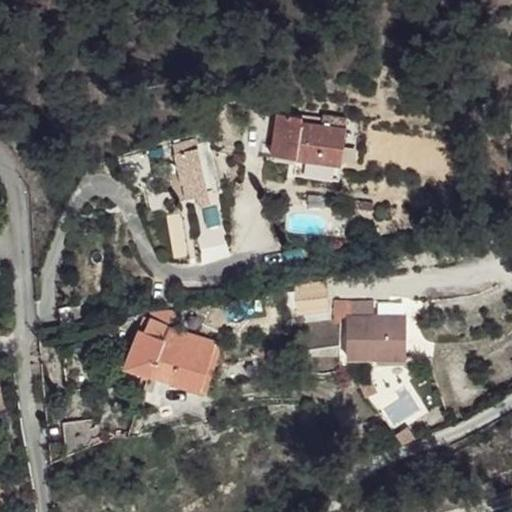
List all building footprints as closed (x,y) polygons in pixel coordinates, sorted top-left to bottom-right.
[(291,100),(287,131),(310,134),(309,145),(358,152),(364,117),(361,117),(336,113),(318,111),(319,104),(291,100)] [(338,103),(336,113),(361,117),(363,106),(338,103)] [(212,129),(224,182),(233,180),(222,127),(212,129)] [(224,182),(212,129),(190,133),(198,173),(201,172),(204,187),(224,182)] [(310,134),(287,131),(285,142),(309,145),(310,134)] [(296,313),(329,312),(329,281),(295,281),(296,313)] [(351,294),(351,308),(374,306),(373,293),(351,294)] [(93,297),(62,303),(65,321),(96,315),(93,297)] [(351,308),(346,308),(349,348),(408,344),(406,305),(374,306),(351,308)] [(131,362),(155,371),(168,333),(173,323),(173,321),(176,307),(148,314),(131,362)] [(168,333),(155,371),(203,387),(204,383),(220,337),(173,321),(173,323),(168,333)] [(220,337),(204,383),(210,386),(227,340),(220,337)] [(66,416),(71,449),(112,433),(98,414),(66,416)]
